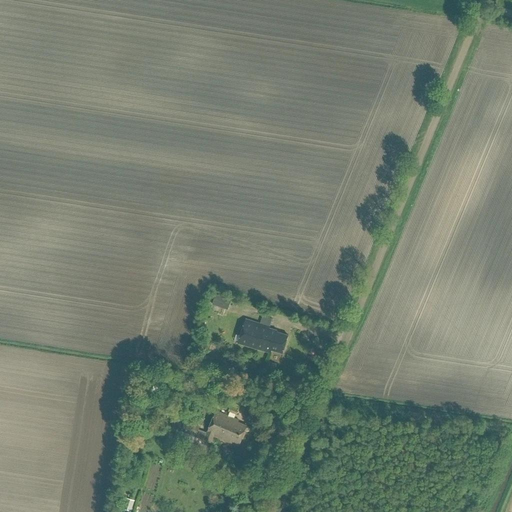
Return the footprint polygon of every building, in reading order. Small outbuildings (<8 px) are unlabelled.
[(225,297),(210,293),(207,302),(223,307),(225,297)] [(270,325),(246,318),(239,343),(269,351),(270,349),(283,352),(288,334),(276,331),(277,329),(269,327),(270,325)] [(208,432),(238,445),(247,425),(237,421),(238,418),(217,410),(208,432)] [(185,420),(174,416),(172,422),(182,427),(181,429),(196,435),(200,425),(185,419),(185,420)] [(164,439),(190,451),(195,438),(169,427),(164,439)]
